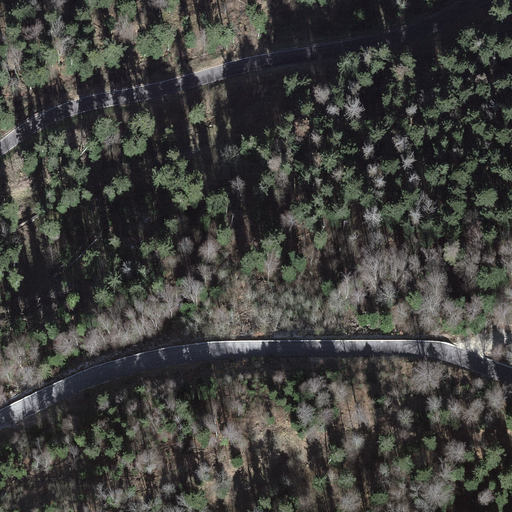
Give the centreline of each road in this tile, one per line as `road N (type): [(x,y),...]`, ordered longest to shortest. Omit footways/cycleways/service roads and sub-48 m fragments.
road 1 (tertiary): [(511,372),(398,346),(202,350),(86,378),(0,420)]
road 2 (tertiary): [(0,147),(83,103),(407,33),(476,0)]
road 3 (track): [(360,438),(511,433)]
